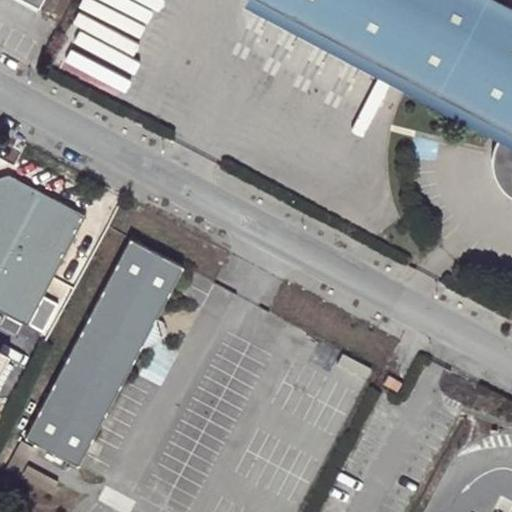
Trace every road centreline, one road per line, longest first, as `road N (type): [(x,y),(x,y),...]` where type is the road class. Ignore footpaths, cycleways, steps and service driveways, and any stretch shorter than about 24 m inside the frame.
road 1 (unclassified): [(511,364),(0,100)]
road 2 (unknown): [(208,110),(390,186)]
road 3 (unknown): [(426,320),(488,202)]
